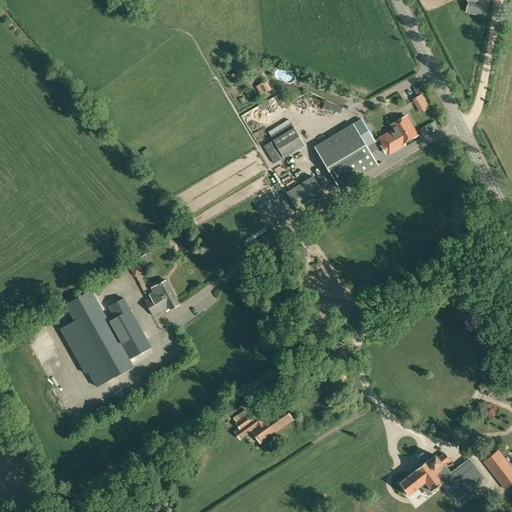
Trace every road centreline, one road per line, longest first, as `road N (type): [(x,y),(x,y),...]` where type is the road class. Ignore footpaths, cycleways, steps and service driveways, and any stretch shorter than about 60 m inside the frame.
road 1 (tertiary): [(511,227),(397,0)]
road 2 (track): [(498,0),(465,135)]
